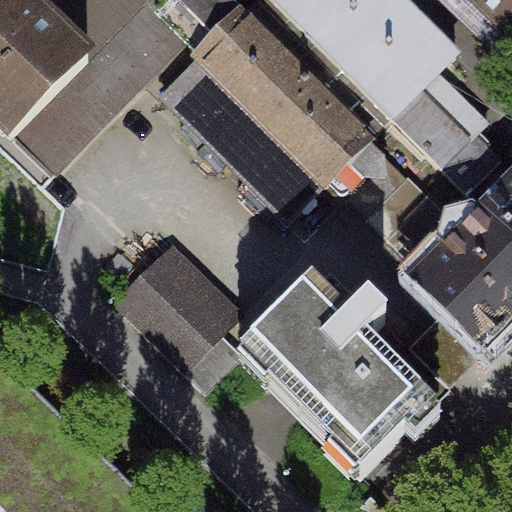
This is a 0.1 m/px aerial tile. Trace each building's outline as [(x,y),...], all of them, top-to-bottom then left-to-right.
[(49,27),(21,0),(0,0),(0,133),(13,147),(92,68),(49,27)] [(156,0),(92,68),(13,147),(56,188),(233,8),(224,0),(156,0)] [(156,0),(74,0),(49,27),(92,68),(156,0)] [(393,0),(269,0),(266,4),(395,128),(422,100),(440,82),(459,63),(393,0)] [(511,0),(471,0),(511,40),(511,0)] [(327,194),(375,147),(247,19),(200,66),(203,69),(324,192),(327,194)] [(324,192),(203,69),(167,105),(289,227),(324,192)] [(489,129),(440,82),(422,100),(498,173),(504,167),(477,141),(489,129)] [(395,128),(470,201),(498,173),(422,100),(395,128)] [(511,241),(511,192),(488,217),(511,241)] [(488,362),(511,336),(511,241),(488,217),(419,289),(488,362)] [(119,313),(205,396),(252,347),(166,264),(119,313)] [(364,485),(432,415),(391,375),(365,350),(386,329),(368,311),(348,331),(312,295),(243,365),(364,485)] [(391,375),(432,415),(453,394),(412,354),(391,375)]
